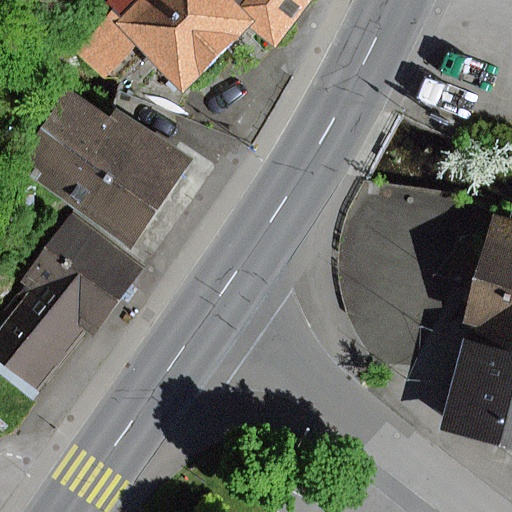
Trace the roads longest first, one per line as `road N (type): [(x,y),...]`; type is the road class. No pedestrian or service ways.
road 1 (primary): [(394,0),(310,159),(215,305)]
road 2 (residential): [(215,305),(482,511)]
road 3 (primary): [(215,305),(71,507)]
